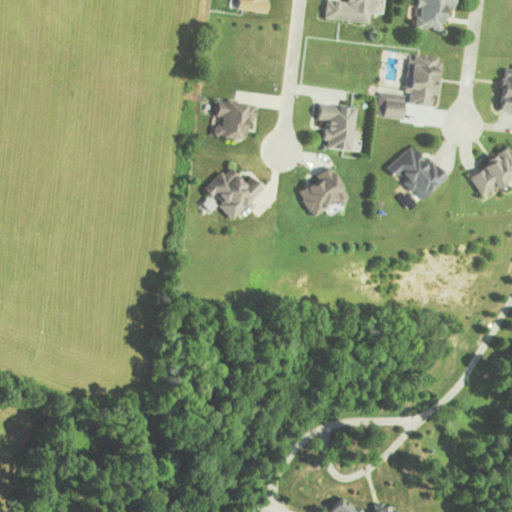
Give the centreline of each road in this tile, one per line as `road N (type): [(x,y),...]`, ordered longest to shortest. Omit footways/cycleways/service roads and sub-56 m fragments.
road 1 (residential): [(299,0),(280,155)]
road 2 (residential): [(474,0),(460,129)]
